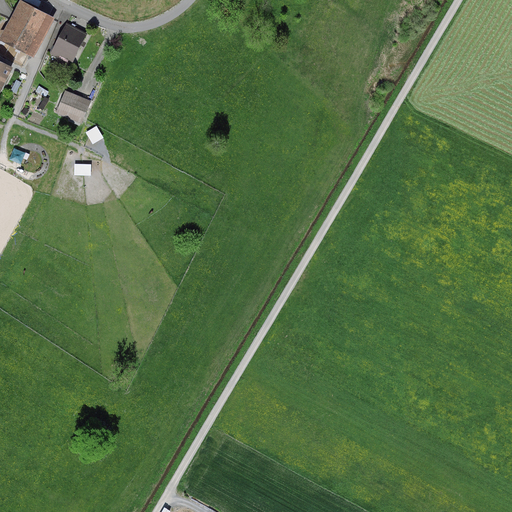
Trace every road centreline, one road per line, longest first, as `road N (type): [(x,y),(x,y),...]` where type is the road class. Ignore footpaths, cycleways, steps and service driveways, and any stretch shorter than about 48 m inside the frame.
road 1 (track): [(171,490),(460,0)]
road 2 (unclassified): [(53,0),(130,28),(160,21),(189,0)]
